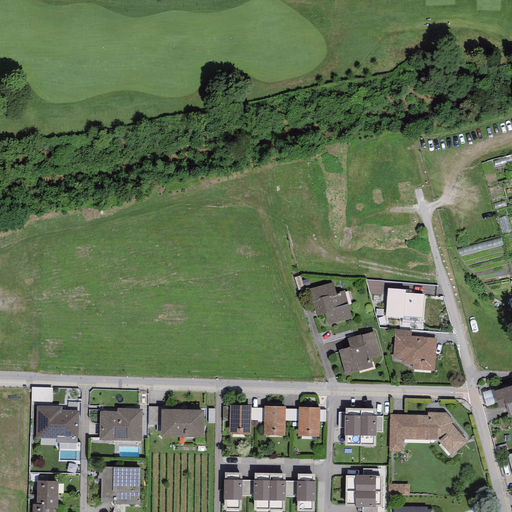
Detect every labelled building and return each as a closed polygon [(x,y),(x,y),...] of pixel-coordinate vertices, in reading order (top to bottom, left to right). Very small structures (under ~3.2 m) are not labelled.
[(385,293),(384,280),(371,280),(372,293),(385,293)] [(333,283),(309,290),(317,317),(325,315),(328,326),(352,319),(344,292),(336,294),(333,283)] [(405,291),(388,289),(385,318),(403,320),(403,317),(422,318),(424,295),(405,294),(405,291)] [(411,331),(395,330),(392,360),(402,360),(401,365),(412,366),(412,370),(434,372),(437,338),(411,337),(411,331)] [(374,333),(347,340),(349,349),(339,351),(345,376),(373,369),(370,359),(381,357),(374,333)] [(34,400),(55,401),(55,386),(35,386),(34,400)] [(511,387),(493,393),(499,411),(506,409),(509,420),(511,418),(511,387)] [(62,407),(36,407),(36,439),(56,440),(56,444),(77,444),(77,440),(79,440),(79,412),(62,411),(62,407)] [(251,408),(230,407),(229,435),(250,436),(251,408)] [(286,409),(265,408),(263,436),(284,437),(286,409)] [(320,411),(299,410),(298,437),(319,438),(320,411)] [(360,448),(360,410),(345,410),(345,447),(360,448)] [(360,410),(360,448),(376,448),(376,410),(360,410)] [(119,414),(101,414),(100,440),(140,441),(141,412),(119,411),(119,414)] [(427,416),(390,415),(389,452),(403,452),(404,440),(438,441),(452,457),(467,443),(452,425),(454,423),(446,414),(428,413),(427,416)] [(202,414),(163,414),(163,437),(202,437),(202,414)] [(141,469),(104,469),(104,502),(141,503),(141,469)] [(242,474),(224,474),(223,511),(241,511),(242,496),(254,497),(253,511),(284,511),(285,497),(297,497),(296,511),(314,511),(315,476),(298,476),(298,482),(285,482),(285,475),(254,475),(254,482),(242,482),(242,474)] [(383,478),(375,478),(375,477),(355,476),(355,477),(345,477),(345,493),(383,494),(383,478)] [(394,493),(412,494),(412,483),(394,483),(394,493)] [(57,484),(38,484),(37,507),(34,507),(33,511),(52,511),(53,509),(56,510),(57,484)] [(383,494),(345,493),(345,508),(355,508),(355,510),(375,510),(375,509),(382,509),(383,494)]
